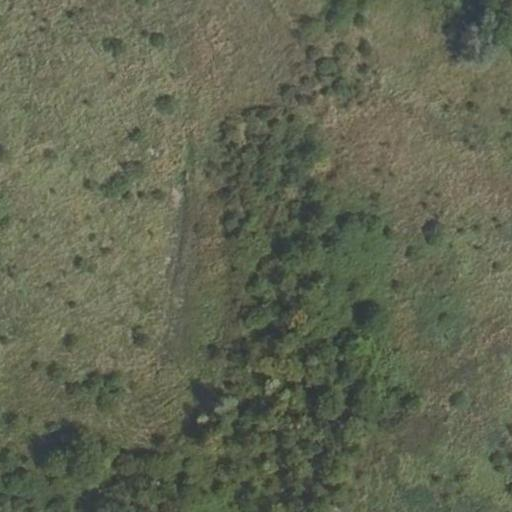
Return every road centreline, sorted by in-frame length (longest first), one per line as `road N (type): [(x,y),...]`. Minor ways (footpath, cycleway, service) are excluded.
road 1 (track): [(0,489),(210,236),(281,83),(277,0)]
road 2 (track): [(511,196),(383,111),(306,0)]
road 3 (track): [(246,511),(210,236)]
